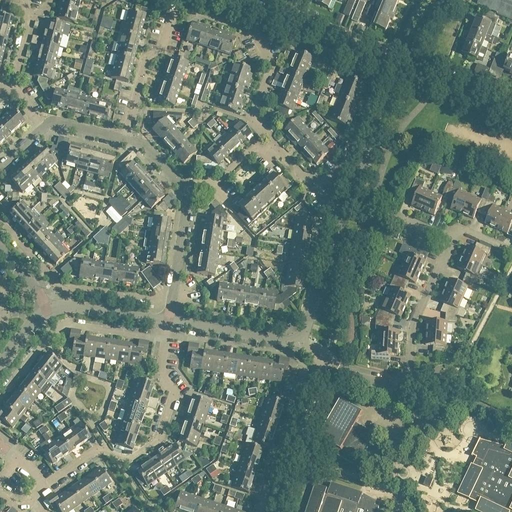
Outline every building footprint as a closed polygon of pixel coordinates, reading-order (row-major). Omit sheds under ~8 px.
[(78,12),(80,1),(78,0),(62,0),(59,0),(57,6),(78,12)] [(328,8),(331,0),(317,0),(316,3),(328,8)] [(394,9),(397,0),(383,0),(382,4),(394,9)] [(511,0),(478,0),(476,6),(487,11),(493,13),(511,21),(511,0)] [(359,1),(357,7),(363,9),(365,4),(359,1)] [(349,16),(353,6),(348,3),(343,14),(349,16)] [(392,15),(394,9),(382,4),(379,10),(370,6),(368,11),(390,20),(392,21),(395,16),(392,15)] [(74,23),(78,12),(57,6),(56,13),(58,14),(57,18),(74,23)] [(357,23),(363,9),(357,7),(351,20),(357,23)] [(142,27),(145,16),(128,11),(125,23),(142,27)] [(385,31),(390,20),(368,11),(366,16),(373,19),(370,25),(385,31)] [(495,25),(497,20),(491,17),(493,13),(487,11),(483,20),(476,17),(472,29),(487,35),(491,24),(495,25)] [(0,27),(10,30),(13,18),(0,14),(0,27)] [(98,17),(94,16),(90,15),(89,19),(93,20),(92,23),(96,24),(98,17)] [(62,36),(65,24),(48,20),(44,31),(62,36)] [(197,44),(203,25),(196,22),(195,25),(191,24),(185,41),(197,44)] [(122,34),(139,38),(142,27),(125,23),(122,34)] [(207,48),(213,31),(209,30),(210,27),(203,25),(197,44),(207,48)] [(10,30),(0,27),(0,38),(7,41),(10,30)] [(494,38),(487,35),(472,29),(467,41),(482,47),(484,41),(492,44),(492,43),(494,38)] [(218,52),(225,32),(218,30),(217,33),(213,31),(207,48),(218,52)] [(59,47),(62,36),(44,31),(41,42),(59,47)] [(229,55),(235,39),(231,37),(232,34),(225,32),(218,52),(229,55)] [(136,49),(139,38),(122,34),(119,45),(136,49)] [(487,50),(482,47),(467,41),(462,53),(482,61),(487,50)] [(56,58),(59,47),(41,42),(39,53),(56,58)] [(133,60),(136,49),(119,45),(116,44),(115,44),(113,44),(111,54),(116,55),(116,56),(133,60)] [(309,69),(314,58),(297,51),(293,62),(309,69)] [(53,69),(56,58),(39,53),(36,64),(53,69)] [(498,67),(503,55),(497,53),(492,65),(498,67)] [(511,73),(511,55),(509,55),(508,58),(503,55),(498,67),(504,70),(511,73)] [(131,71),(133,60),(116,56),(113,67),(131,71)] [(185,74),(188,63),(172,57),(170,61),(167,60),(165,67),(185,74)] [(305,79),(309,69),(293,62),(289,73),(305,79)] [(249,74),(250,69),(233,63),(230,75),(249,81),(252,75),(249,74)] [(50,81),(53,69),(36,64),(33,76),(38,77),(37,82),(42,91),(48,87),(46,84),(47,80),(50,81)] [(478,64),(474,74),(484,79),(488,68),(478,64)] [(127,83),(131,71),(113,67),(110,78),(127,83)] [(181,85),(185,74),(165,67),(163,74),(166,75),(164,79),(181,85)] [(301,90),(305,79),(289,73),(284,83),(301,90)] [(247,88),(249,81),(230,75),(226,86),(243,91),(244,87),(247,88)] [(362,87),(364,83),(347,76),(343,87),(362,95),(365,88),(362,87)] [(177,96),(181,85),(164,79),(163,83),(160,82),(158,89),(177,96)] [(296,101),(301,90),(284,83),(280,94),(296,101)] [(315,83),(312,90),(318,92),(321,85),(315,83)] [(241,95),(243,91),(226,86),(222,96),(242,103),(244,96),(241,95)] [(62,109),(66,92),(55,89),(54,92),(50,91),(48,87),(42,91),(47,100),(51,101),(50,106),(62,109)] [(359,102),(362,95),(343,87),(339,98),(355,104),(357,101),(359,102)] [(73,112),(77,95),(78,91),(68,88),(66,92),(62,109),(73,112)] [(174,107),(177,96),(158,89),(155,96),(158,97),(157,101),(174,107)] [(210,92),(207,91),(204,90),(200,101),(204,103),(206,96),(208,97),(210,92)] [(295,104),(296,101),(280,94),(275,105),(280,107),(279,111),(283,121),(289,118),(288,114),(290,111),(292,112),(295,104)] [(306,104),(313,107),(317,97),(310,94),(306,104)] [(84,115),(88,98),(77,95),(73,112),(84,115)] [(240,110),(242,103),(222,96),(219,108),(235,113),(237,109),(240,110)] [(95,118),(99,101),(88,98),(84,115),(95,118)] [(353,108),(355,104),(339,98),(334,108),(353,116),(356,110),(353,108)] [(106,121),(109,109),(115,110),(116,106),(99,101),(95,118),(106,121)] [(351,123),(353,116),(334,108),(330,119),(346,126),(348,122),(351,123)] [(24,122),(12,109),(4,117),(16,130),(24,122)] [(160,138),(173,126),(165,118),(168,116),(165,112),(153,112),(152,122),(156,126),(152,130),(160,138)] [(16,130),(4,117),(0,120),(0,129),(7,138),(16,130)] [(216,119),(226,131),(229,128),(221,119),(221,120),(218,117),(216,119)] [(290,141),(306,127),(298,118),(285,130),(288,134),(286,136),(290,141)] [(251,134),(240,121),(231,129),(243,142),(251,134)] [(167,147),(181,135),(173,126),(160,138),(167,147)] [(300,147),(313,135),(306,127),(290,141),(295,146),(298,144),(300,147)] [(243,142),(231,129),(222,137),(234,150),(243,142)] [(175,155),(188,143),(181,135),(167,147),(175,155)] [(306,158),(321,144),(313,135),(300,147),(303,151),(301,153),(306,158)] [(77,165),(81,148),(67,144),(69,140),(59,137),(56,147),(57,147),(55,154),(63,156),(61,161),(77,165)] [(234,150),(222,137),(214,144),(226,157),(234,150)] [(183,164),(196,152),(188,143),(175,155),(183,164)] [(330,153),(326,157),(328,159),(334,153),(337,147),(336,145),(335,146),(332,143),(329,145),(332,148),(329,151),(330,153)] [(217,165),(226,157),(214,144),(205,152),(207,154),(204,157),(200,157),(200,164),(210,165),(213,161),(217,165)] [(316,165),(329,153),(321,144),(306,158),(311,163),(313,161),(316,165)] [(87,172),(92,151),(81,148),(77,165),(76,169),(87,172)] [(56,162),(44,149),(36,157),(48,170),(56,162)] [(98,175),(103,154),(92,151),(87,172),(98,175)] [(110,174),(114,161),(115,157),(103,154),(98,175),(107,178),(108,174),(110,174)] [(48,170),(36,157),(27,164),(39,178),(48,170)] [(130,164),(125,159),(119,164),(118,167),(122,172),(119,174),(127,183),(143,169),(138,164),(136,166),(132,162),(130,164)] [(327,172),(332,166),(327,161),(321,167),(327,172)] [(39,178),(27,164),(19,172),(31,185),(39,178)] [(135,192),(148,180),(145,176),(148,174),(143,169),(127,183),(135,192)] [(292,186),(282,174),(276,179),(272,175),(274,173),(269,169),(264,174),(264,176),(267,179),(266,180),(281,196),(292,186)] [(31,185),(19,172),(10,180),(22,193),(31,185)] [(422,211),(431,192),(422,188),(424,183),(416,179),(409,194),(415,196),(411,206),(422,211)] [(143,200),(158,186),(153,181),(151,183),(148,180),(135,192),(143,200)] [(281,196),(266,180),(255,190),(270,206),(281,196)] [(449,197),(454,184),(449,182),(448,183),(447,183),(442,194),(449,197)] [(462,214),(470,195),(461,191),(461,190),(461,189),(461,188),(461,187),(460,186),(459,184),(458,183),(457,183),(456,182),(455,182),(454,184),(449,197),(454,200),(450,209),(462,214)] [(151,209),(164,197),(161,193),(163,191),(158,186),(143,200),(151,209)] [(270,206),(255,190),(244,200),(259,216),(270,206)] [(434,215),(442,197),(431,192),(422,211),(434,215)] [(208,206),(214,200),(210,195),(203,201),(208,206)] [(483,212),(488,201),(481,198),(480,200),(470,195),(462,214),(473,219),(477,210),(483,212)] [(496,229),(504,210),(493,205),(495,201),(494,197),(490,196),(488,201),(483,212),(489,215),(485,224),(496,229)] [(259,216),(244,200),(243,201),(240,198),(238,198),(233,203),(237,207),(238,206),(242,211),(237,215),(247,227),(259,216)] [(118,208),(109,199),(108,203),(115,210),(118,208)] [(215,200),(210,204),(215,210),(220,206),(215,200)] [(17,223),(30,211),(22,202),(9,214),(17,223)] [(157,212),(158,211),(165,205),(163,202),(155,209),(157,212)] [(221,231),(223,220),(226,220),(226,215),(224,212),(220,206),(215,210),(211,212),(211,217),(205,216),(203,228),(221,231)] [(511,224),(511,213),(504,210),(496,229),(507,234),(511,225),(511,224)] [(24,231),(37,219),(30,211),(17,223),(24,231)] [(32,240),(45,228),(48,225),(40,217),(37,219),(24,231),(32,240)] [(169,232),(170,220),(153,217),(151,229),(169,232)] [(311,233),(313,221),(295,218),(293,230),(311,233)] [(111,229),(117,235),(128,225),(122,219),(111,229)] [(86,231),(81,226),(78,229),(86,237),(90,234),(86,230),(86,231)] [(40,248),(53,236),(45,228),(32,240),(40,248)] [(219,242),(221,231),(203,228),(202,239),(219,242)] [(169,232),(151,229),(148,229),(147,232),(146,232),(144,240),(167,243),(169,232)] [(309,244),(311,233),(293,230),(292,241),(309,244)] [(47,257),(61,245),(64,241),(57,233),(53,236),(40,248),(47,257)] [(217,253),(219,242),(202,239),(200,250),(217,253)] [(165,255),(167,243),(144,240),(143,248),(148,249),(147,252),(165,255)] [(307,255),(309,244),(292,241),(290,253),(307,255)] [(425,261),(416,257),(418,251),(407,246),(403,244),(399,253),(405,256),(402,264),(420,272),(425,261)] [(480,265),(485,254),(487,255),(490,249),(479,244),(476,250),(467,246),(462,257),(480,265)] [(55,265),(69,253),(61,245),(47,257),(55,265)] [(216,265),(217,253),(200,250),(198,262),(216,265)] [(163,266),(165,255),(147,252),(146,263),(163,266)] [(305,267),(307,255),(290,253),(288,264),(305,267)] [(476,274),(480,265),(462,257),(457,269),(466,273),(464,278),(475,283),(479,285),(482,277),(476,274)] [(90,279),(93,261),(81,260),(81,262),(77,261),(74,258),(68,263),(75,271),(79,272),(78,277),(90,279)] [(101,281),(104,263),(93,261),(90,279),(101,281)] [(214,276),(216,265),(198,262),(196,273),(214,276)] [(113,283),(115,265),(104,263),(101,281),(113,283)] [(304,278),(305,267),(288,264),(286,275),(304,278)] [(415,284),(420,272),(402,264),(397,275),(395,274),(392,281),(403,285),(406,280),(415,284)] [(124,284),(127,267),(115,265),(113,283),(124,284)] [(136,286),(138,269),(127,267),(124,284),(136,286)] [(145,270),(151,278),(155,275),(149,267),(148,267),(145,270)] [(146,281),(151,278),(145,270),(140,273),(146,281)] [(302,290),(304,278),(286,275),(284,286),(281,286),(280,290),(283,294),(287,299),(296,293),(296,289),(302,290)] [(463,298),(468,287),(472,289),(475,283),(464,278),(461,284),(449,279),(444,290),(463,298)] [(410,295),(401,291),(403,285),(392,281),(390,287),(392,288),(387,298),(405,307),(410,295)] [(228,303),(231,285),(219,283),(216,301),(228,303)] [(239,305),(242,287),(231,285),(228,303),(239,305)] [(250,306),(253,289),(242,287),(239,305),(250,306)] [(262,308),(265,291),(253,289),(250,306),(262,308)] [(459,307),(463,298),(444,290),(439,301),(444,304),(440,312),(445,313),(457,316),(463,318),(465,312),(459,307)] [(287,299),(283,294),(280,296),(276,295),(276,293),(265,291),(262,308),(273,310),(274,305),(279,306),(287,299)] [(400,318),(405,307),(387,298),(382,309),(380,309),(376,319),(388,322),(391,314),(400,318)] [(446,334),(447,322),(456,323),(457,316),(445,313),(445,322),(427,320),(426,333),(446,334)] [(398,343),(399,331),(387,330),(388,322),(376,319),(375,330),(379,330),(378,342),(398,343)] [(83,356),(86,338),(79,337),(80,331),(71,330),(69,341),(73,342),(71,354),(83,356)] [(445,346),(446,334),(426,333),(425,345),(435,346),(435,352),(447,353),(447,346),(445,346)] [(94,358),(97,340),(86,338),(83,356),(94,358)] [(106,360),(109,341),(97,340),(94,358),(106,360)] [(140,365),(142,352),(147,353),(148,342),(139,340),(138,346),(131,345),(128,363),(140,365)] [(117,362),(120,343),(109,341),(106,360),(117,362)] [(397,356),(398,343),(378,342),(377,351),(371,351),(370,360),(375,360),(387,361),(387,355),(397,356)] [(128,363),(131,345),(120,343),(117,362),(128,363)] [(201,370),(204,351),(197,350),(198,345),(188,343),(187,355),(191,355),(189,368),(201,370)] [(212,372),(215,353),(204,351),(201,370),(212,372)] [(62,365),(52,358),(47,353),(40,363),(55,374),(62,365)] [(224,374),(226,355),(215,353),(212,372),(224,374)] [(235,375),(238,357),(226,355),(224,374),(235,375)] [(246,377),(249,359),(238,357),(235,375),(246,377)] [(280,383),(282,370),(287,370),(289,359),(279,358),(278,363),(272,362),(269,381),(280,383)] [(257,379),(260,360),(249,359),(246,377),(257,379)] [(269,381),(272,362),(260,360),(257,379),(269,381)] [(55,374),(40,363),(33,372),(47,383),(55,374)] [(47,383),(33,372),(26,380),(40,392),(47,383)] [(150,395),(154,384),(136,378),(132,389),(150,395)] [(40,392),(26,380),(19,389),(33,401),(40,392)] [(33,401),(19,389),(12,398),(26,410),(33,401)] [(146,406),(150,395),(132,389),(129,400),(146,406)] [(497,396),(494,406),(504,409),(507,399),(497,396)] [(207,414),(210,403),(193,397),(189,408),(207,414)] [(280,414),(284,403),(266,397),(263,409),(280,414)] [(26,410),(12,398),(5,407),(19,419),(27,425),(30,421),(22,415),(26,410)] [(143,417),(146,406),(129,400),(125,411),(143,417)] [(373,433),(356,423),(362,412),(356,409),(346,403),(340,400),(337,404),(318,437),(324,441),(334,447),(331,452),(354,466),(359,457),(373,433)] [(19,419),(5,407),(0,413),(0,412),(0,422),(2,420),(12,428),(19,419)] [(203,425),(207,414),(189,408),(185,419),(203,425)] [(277,425),(280,414),(263,409),(259,419),(277,425)] [(139,428),(143,417),(125,411),(122,422),(139,428)] [(36,429),(42,425),(38,419),(32,423),(36,429)] [(81,445),(90,438),(83,428),(77,419),(73,423),(75,426),(70,429),(81,445)] [(200,436),(203,425),(185,419),(182,430),(200,436)] [(273,436),(277,425),(259,419),(256,430),(273,436)] [(136,439),(139,428),(122,422),(118,433),(136,439)] [(94,436),(86,425),(83,428),(90,438),(94,436)] [(81,445),(70,429),(61,436),(71,451),(81,445)] [(196,447),(200,436),(182,430),(178,441),(196,447)] [(270,447),(273,436),(256,430),(252,442),(270,447)] [(132,450),(136,439),(118,433),(114,444),(132,450)] [(46,442),(39,446),(52,465),(62,458),(51,443),(45,434),(42,436),(46,442)] [(71,451),(61,436),(51,443),(62,458),(71,451)] [(511,511),(511,440),(509,439),(505,447),(480,440),(480,439),(479,439),(471,456),(472,456),(476,457),(473,465),(471,464),(471,465),(458,493),(457,493),(457,494),(474,502),(478,504),(475,510),(478,511),(511,511)] [(259,460),(263,449),(245,443),(241,455),(259,460)] [(185,460),(174,444),(165,451),(175,466),(185,460)] [(175,466),(165,451),(155,458),(166,473),(175,466)] [(255,471),(259,460),(241,455),(238,465),(255,471)] [(166,473),(155,458),(146,464),(157,480),(166,473)] [(209,464),(206,459),(200,463),(203,468),(209,464)] [(157,480),(146,464),(136,471),(141,478),(145,483),(147,486),(157,480)] [(252,482),(255,471),(238,465),(234,476),(252,482)] [(110,483),(100,468),(90,474),(101,490),(110,483)] [(101,490),(90,474),(81,481),(91,496),(101,490)] [(248,493),(252,482),(234,476),(230,487),(248,493)] [(423,487),(428,489),(432,481),(426,479),(423,487)] [(91,496),(81,481),(71,488),(82,503),(91,496)] [(376,511),(378,503),(370,499),(361,495),(362,493),(331,483),(329,490),(314,485),(305,511),(376,511)] [(82,503),(71,488),(62,494),(73,509),(82,503)] [(181,511),(185,511),(191,495),(180,492),(174,510),(181,511)] [(69,511),(73,509),(62,494),(57,498),(53,493),(45,499),(46,500),(50,506),(52,508),(56,506),(60,511),(69,511)] [(197,511),(202,499),(191,495),(185,511),(197,511)] [(209,511),(213,503),(202,499),(197,511),(209,511)] [(221,511),(224,506),(213,503),(209,511),(221,511)]
